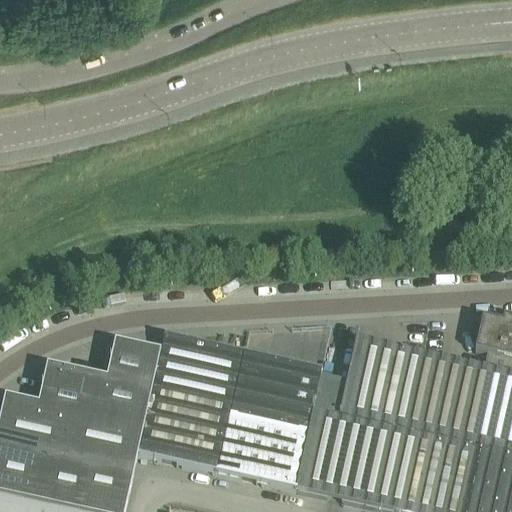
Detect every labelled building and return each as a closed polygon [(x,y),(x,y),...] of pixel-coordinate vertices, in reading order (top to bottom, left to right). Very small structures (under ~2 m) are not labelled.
[(313,418),(429,444),(511,462),(511,331),(508,331),(508,329),(499,327),(497,333),(483,330),(477,358),(490,361),(487,374),(359,345),(349,388),(322,382),(313,418)] [(234,428),(307,444),(313,418),(322,382),(323,377),(164,341),(161,357),(143,438),(137,461),(222,480),(234,428)] [(143,438),(161,357),(113,347),(105,383),(46,371),(37,409),(4,402),(3,408),(143,438)] [(143,438),(3,408),(0,421),(0,500),(54,511),(125,511),(137,461),(143,438)] [(295,497),(364,511),(413,511),(429,444),(313,418),(307,444),(295,497)] [(222,480),(295,497),(307,444),(234,428),(222,480)] [(511,511),(511,462),(429,444),(413,511),(511,511)]
